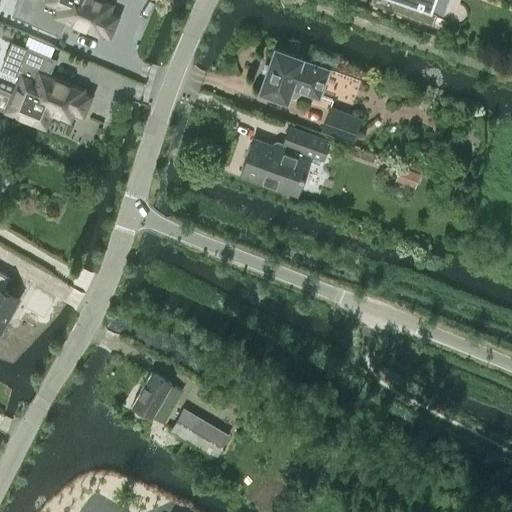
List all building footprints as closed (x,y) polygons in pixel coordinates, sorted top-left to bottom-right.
[(19,0),(13,14),(28,20),(58,33),(65,18),(99,32),(100,30),(109,34),(117,15),(108,12),(111,3),(104,0),(19,0)] [(434,0),(373,0),(373,3),(408,15),(412,3),(431,10),(434,0)] [(11,41),(1,65),(13,71),(22,74),(14,93),(7,109),(44,125),(51,110),(69,118),(73,109),(82,113),(90,95),(81,91),(82,89),(47,74),(54,59),(23,47),(11,41)] [(302,56),(275,47),(260,88),(287,98),(288,95),(291,95),(294,95),(297,93),(300,91),(301,88),(318,95),(328,68),(301,58),(302,56)] [(321,129),(352,140),(361,117),(329,106),(321,129)] [(323,157),(328,140),(289,126),(283,143),(284,143),(282,148),(253,138),(241,172),(297,192),(309,158),(302,156),(304,150),(323,157)] [(399,164),(394,179),(408,184),(414,170),(399,164)] [(0,329),(18,298),(3,289),(10,277),(0,271),(0,329)] [(182,390),(171,384),(171,383),(151,371),(131,404),(152,416),(153,416),(163,422),(182,390)] [(170,429),(215,456),(228,434),(183,407),(170,429)]
